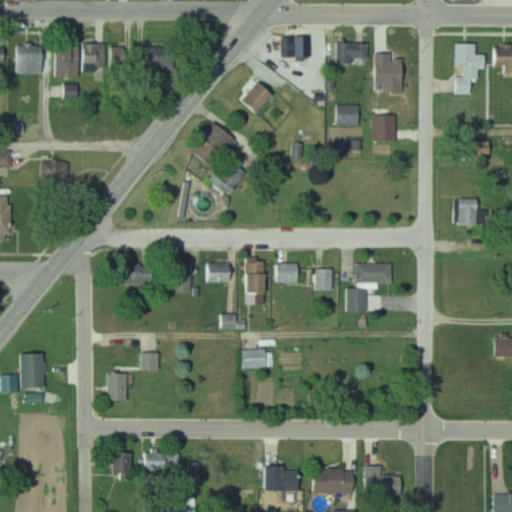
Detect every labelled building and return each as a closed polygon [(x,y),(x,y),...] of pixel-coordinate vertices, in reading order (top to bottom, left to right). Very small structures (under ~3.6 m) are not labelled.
[(311,56),(312,37),(299,37),(298,56),(311,56)] [(370,43),(339,42),(338,61),(370,61),(370,43)] [(59,77),(82,77),(83,44),(59,44),(59,77)] [(108,44),(87,44),(87,70),(108,70),(108,44)] [(457,94),(479,94),(479,70),(489,70),(489,55),(479,55),(479,44),(458,44),(458,65),(467,65),(467,76),(457,76),(457,94)] [(511,45),(500,44),(497,65),(511,66),(511,70),(511,72),(511,45)] [(0,69),(8,70),(8,45),(0,45),(0,69)] [(24,46),(24,67),(47,67),(47,46),(24,46)] [(117,70),(135,70),(135,46),(117,46),(117,70)] [(149,48),(149,68),(178,68),(178,48),(149,48)] [(246,102),(263,115),(278,94),(261,81),(246,102)] [(363,106),(339,106),(339,125),(363,125),(363,106)] [(196,151),(216,167),(238,138),(217,123),(196,151)] [(0,167),(13,168),(13,151),(0,151),(0,167)] [(214,177),(229,195),(250,177),(236,160),(214,177)] [(15,196),(0,195),(0,235),(15,236),(15,196)] [(459,199),(459,225),(481,225),(481,199),(459,199)] [(270,293),(270,261),(251,261),(251,293),(270,293)] [(157,284),(157,263),(129,263),(129,284),(157,284)] [(302,282),(302,263),(280,263),(280,282),(302,282)] [(396,284),(395,263),(360,264),(360,288),(349,288),(350,312),(371,312),(370,284),(396,284)] [(173,292),(194,292),(194,264),(173,264),(173,292)] [(318,269),(318,289),(336,289),(336,269),(318,269)] [(511,355),(511,337),(500,338),(500,355),(511,355)] [(276,368),(276,349),(245,349),(245,368),(276,368)] [(24,387),(48,387),(48,353),(24,353),(24,387)] [(133,374),(111,374),(111,401),(133,401),(133,374)] [(136,452),(116,452),(116,473),(136,473),(136,452)] [(146,469),(180,469),(180,454),(146,454),(146,469)] [(204,462),(193,462),(193,483),(204,483),(204,462)] [(406,475),(384,475),(384,466),(369,466),(368,495),(406,496),(406,475)] [(268,467),(268,492),(302,492),(302,467),(268,467)] [(318,492),(358,492),(358,468),(318,468),(318,492)] [(511,511),(511,493),(495,494),(495,511),(511,511)]
